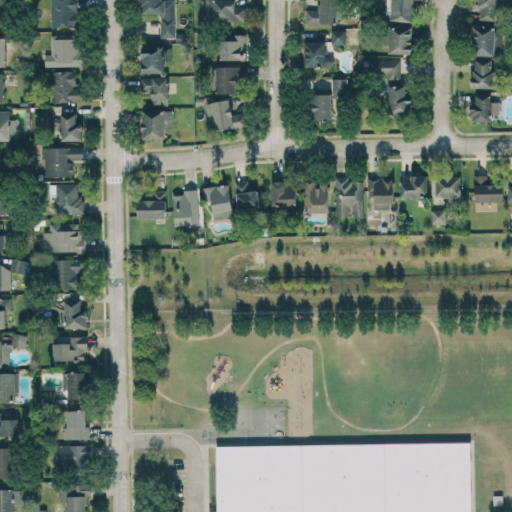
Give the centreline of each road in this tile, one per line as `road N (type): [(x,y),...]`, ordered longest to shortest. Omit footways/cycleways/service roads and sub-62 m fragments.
road 1 (residential): [(121,511),(109,0)]
road 2 (residential): [(114,162),(276,145),(511,142)]
road 3 (residential): [(440,145),(447,0)]
road 4 (residential): [(276,145),(276,0)]
